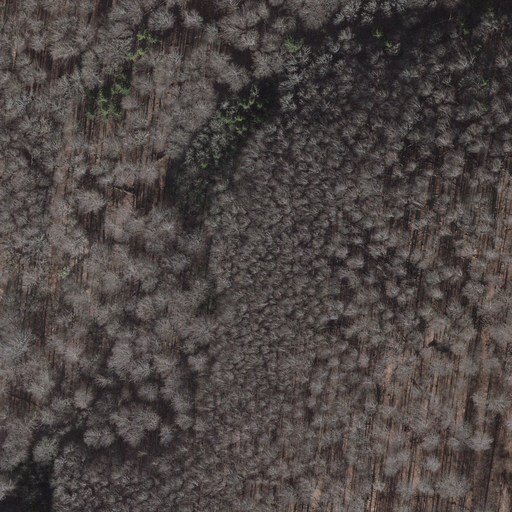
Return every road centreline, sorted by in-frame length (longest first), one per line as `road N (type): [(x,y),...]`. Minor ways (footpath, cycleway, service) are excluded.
road 1 (track): [(0,449),(73,260),(183,153),(210,106),(238,80),(293,55),(354,0)]
road 2 (track): [(311,511),(353,423),(420,345),(511,267)]
